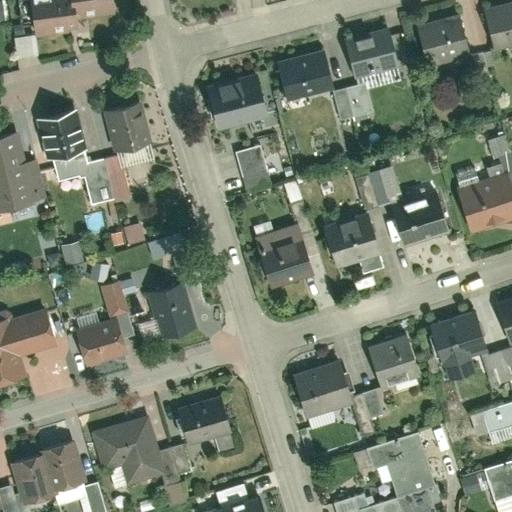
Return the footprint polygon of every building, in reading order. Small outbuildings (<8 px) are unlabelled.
[(64,0),(65,3),(27,8),(31,39),(75,33),(73,20),(116,14),(114,0),(64,0)] [(511,47),(511,1),(481,10),(493,53),(511,47)] [(471,56),(460,13),(415,24),(426,67),(471,56)] [(400,69),(389,28),(342,40),(352,81),(400,69)] [(334,95),(323,51),(273,64),(285,108),(334,95)] [(270,121),(258,72),(200,87),(213,136),(270,121)] [(138,103),(100,114),(113,158),(150,148),(138,103)] [(83,148),(72,110),(33,121),(44,159),(83,148)] [(23,156),(16,131),(0,135),(0,203),(45,191),(35,153),(23,156)] [(237,150),(250,191),(274,183),(261,142),(237,150)] [(396,165),(360,175),(369,206),(405,196),(396,165)] [(457,187),(469,226),(487,221),(485,216),(503,210),(504,215),(511,212),(511,178),(510,171),(457,187)] [(384,205),(397,246),(452,229),(439,188),(384,205)] [(327,226),(341,268),(361,262),(364,273),(386,266),(370,213),(327,226)] [(142,221),(125,226),(131,242),(147,237),(142,221)] [(259,244),(272,283),(317,269),(305,229),(259,244)] [(151,241),(156,257),(187,246),(181,230),(151,241)] [(81,242),(67,243),(68,261),(83,260),(81,242)] [(148,288),(163,338),(198,327),(183,277),(148,288)] [(511,342),(511,291),(497,296),(511,343),(511,342)] [(0,315),(0,382),(27,375),(20,353),(58,341),(46,302),(0,315)] [(490,345),(477,304),(429,319),(446,373),(475,363),(472,351),(490,345)] [(76,326),(88,365),(93,366),(97,365),(101,361),(130,352),(118,314),(76,326)] [(367,336),(380,377),(419,365),(406,324),(367,336)] [(292,367),(305,411),(353,396),(340,353),(292,367)] [(364,390),(371,418),(388,414),(382,386),(364,390)] [(175,402),(187,440),(229,428),(218,389),(175,402)] [(511,399),(493,406),(500,427),(511,423),(511,399)] [(166,467),(160,447),(147,406),(91,423),(103,464),(121,458),(127,478),(166,467)] [(427,483),(434,481),(418,429),(369,445),(376,466),(389,462),(398,492),(427,483)] [(89,482),(75,434),(42,444),(43,449),(56,492),(89,482)] [(56,492),(43,449),(13,458),(26,501),(27,505),(57,496),(56,492)] [(495,497),(511,491),(511,457),(485,466),(495,497)] [(169,484),(173,501),(187,498),(184,481),(169,484)] [(212,496),(216,511),(268,511),(260,482),(212,496)] [(436,511),(427,483),(398,492),(361,504),(363,511),(436,511)]
